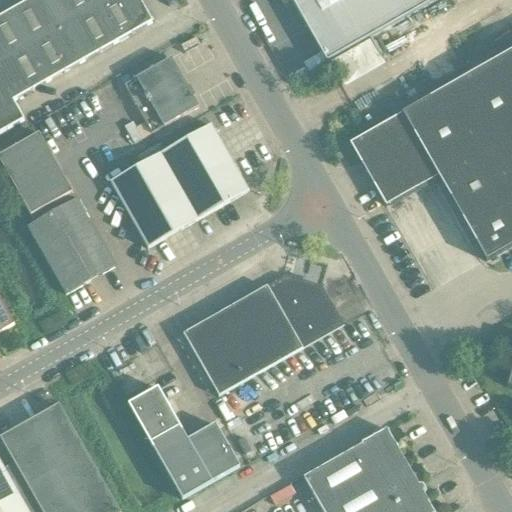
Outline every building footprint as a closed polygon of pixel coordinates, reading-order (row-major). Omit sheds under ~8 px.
[(45,0),(33,0),(8,14),(28,49),(62,29),(45,0)] [(91,0),(45,0),(62,29),(97,10),(91,0)] [(91,0),(97,10),(114,0),(91,0)] [(117,44),(152,24),(138,0),(114,0),(97,10),(117,44)] [(289,0),(304,25),(318,49),(326,64),(439,0),(289,0)] [(117,44),(97,10),(62,29),(82,64),(117,44)] [(0,64),(28,49),(8,14),(0,18),(0,64)] [(260,20),(256,22),(261,33),(266,31),(260,20)] [(47,84),(82,64),(62,29),(28,49),(47,84)] [(0,79),(13,103),(47,84),(28,49),(0,64),(0,79)] [(511,52),(350,145),(386,209),(438,179),(486,263),(511,248),(511,52)] [(123,87),(151,136),(198,109),(171,60),(123,87)] [(0,135),(24,122),(13,103),(0,79),(0,135)] [(211,127),(110,184),(148,251),(249,193),(211,127)] [(72,193),(38,134),(0,155),(0,164),(34,224),(27,228),(66,297),(115,269),(76,200),(75,201),(71,194),(72,193)] [(321,288),(285,278),(183,336),(219,399),(344,328),(321,288)] [(0,334),(14,326),(0,301),(0,334)] [(240,469),(215,427),(188,442),(180,429),(158,390),(128,407),(150,445),(182,502),(240,469)] [(0,511),(118,511),(79,444),(59,407),(41,417),(31,423),(15,432),(0,440),(2,445),(0,445),(0,511)] [(386,431),(361,445),(362,447),(304,480),(321,511),(432,511),(424,497),(426,493),(422,487),(418,486),(386,431)]
